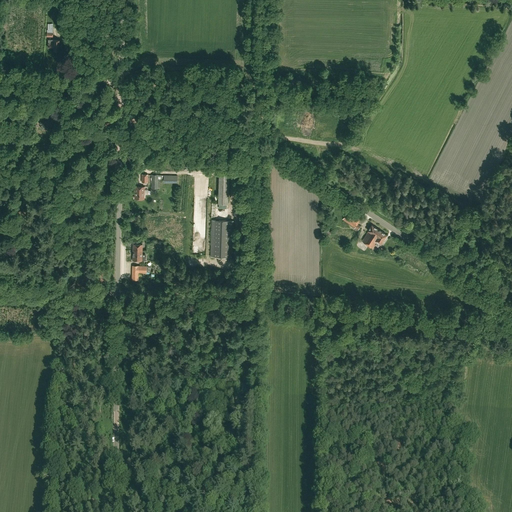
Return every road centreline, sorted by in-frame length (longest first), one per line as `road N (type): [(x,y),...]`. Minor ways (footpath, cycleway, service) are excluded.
road 1 (tertiary): [(511,309),(275,153),(120,139)]
road 2 (track): [(117,293),(511,323)]
road 3 (tertiary): [(115,511),(120,139)]
road 4 (track): [(121,82),(379,87)]
road 5 (track): [(423,511),(411,500),(400,457),(410,430),(407,403),(460,343)]
road 6 (track): [(266,0),(261,148)]
road 7 (tertiary): [(120,139),(123,0)]
